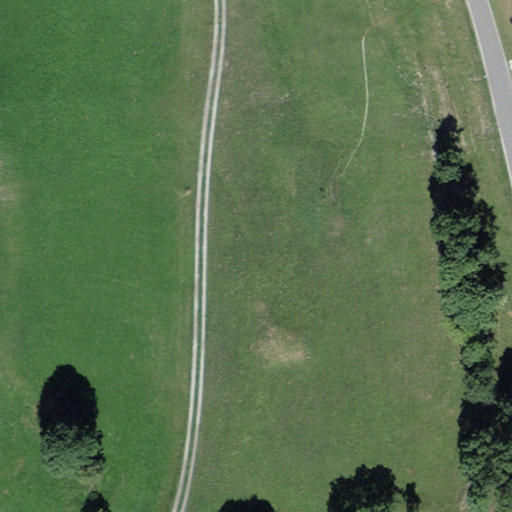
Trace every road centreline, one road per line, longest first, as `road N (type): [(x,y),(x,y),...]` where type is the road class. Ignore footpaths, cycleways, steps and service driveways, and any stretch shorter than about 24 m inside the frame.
road 1 (track): [(216,0),(193,370),(172,511)]
road 2 (tertiary): [(473,0),(511,156)]
